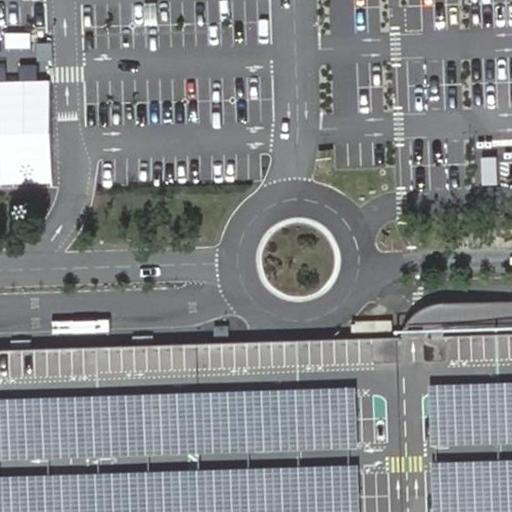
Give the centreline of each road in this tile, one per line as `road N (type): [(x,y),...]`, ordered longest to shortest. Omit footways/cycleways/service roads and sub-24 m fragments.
road 1 (unclassified): [(0,271),(217,265),(239,275)]
road 2 (unclassified): [(348,294),(356,243),(333,211),(314,202),(259,213),(240,241),(239,275)]
road 3 (unclassified): [(281,318),(279,511)]
road 4 (unclassified): [(348,294),(394,266),(511,260)]
road 5 (unknown): [(338,0),(343,127)]
